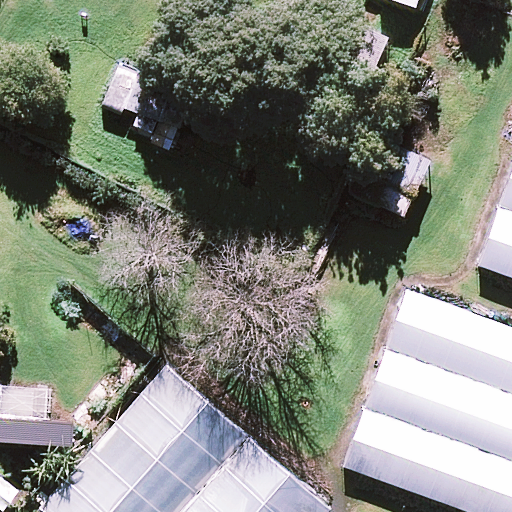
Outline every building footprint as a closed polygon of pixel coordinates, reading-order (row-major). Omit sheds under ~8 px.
[(430,166),(378,143),(355,195),(406,218),(430,166)] [(511,230),(497,273),(511,278),(511,230)] [(511,327),(426,296),(404,356),(511,394),(511,327)] [(511,394),(404,356),(382,416),(511,462),(511,394)] [(62,511),(206,511),(266,445),(185,374),(62,511)] [(511,511),(511,462),(382,416),(361,475),(464,511),(511,511)] [(206,511),(342,511),(266,445),(206,511)]
